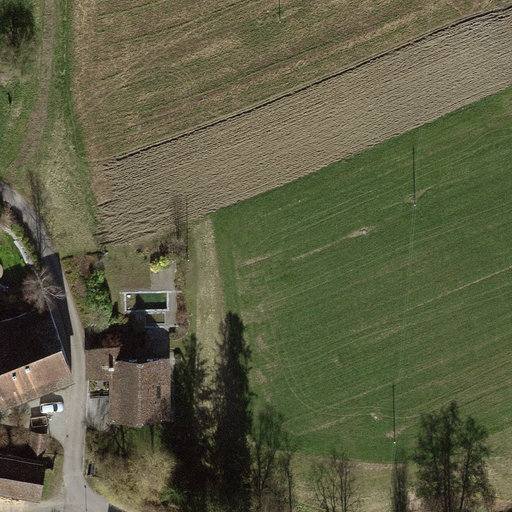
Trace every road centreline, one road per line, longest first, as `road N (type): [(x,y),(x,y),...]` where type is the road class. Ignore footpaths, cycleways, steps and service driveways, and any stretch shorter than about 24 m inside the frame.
road 1 (unclassified): [(0,194),(23,214),(51,262),(74,329),(77,466),(91,511)]
road 2 (track): [(23,214),(43,184),(54,0)]
